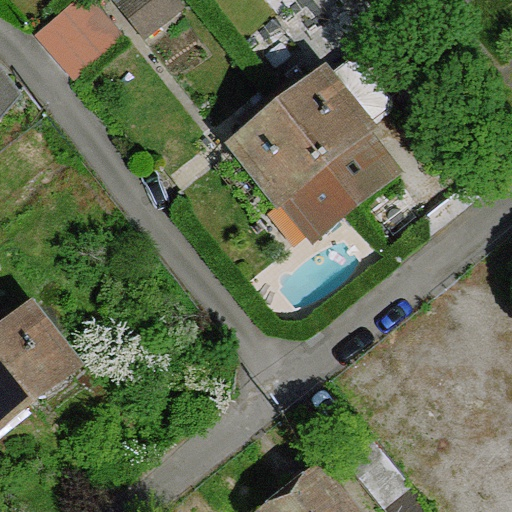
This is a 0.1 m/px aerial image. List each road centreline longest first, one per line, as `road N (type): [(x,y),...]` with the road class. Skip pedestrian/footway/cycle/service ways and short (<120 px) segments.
road 1 (residential): [(285,383),(25,54),(0,33)]
road 2 (residential): [(285,383),(511,199)]
road 3 (residential): [(123,511),(285,383)]
